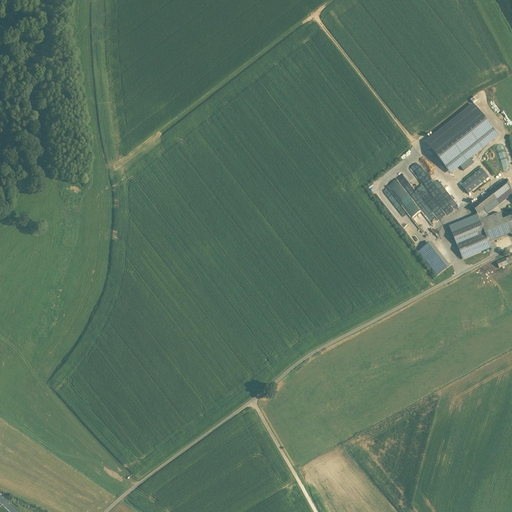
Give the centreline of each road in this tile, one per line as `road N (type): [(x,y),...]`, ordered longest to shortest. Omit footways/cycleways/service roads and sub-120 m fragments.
road 1 (residential): [(104,511),(317,349),(511,245)]
road 2 (track): [(158,134),(311,19),(446,177),(463,201),(461,213)]
road 3 (track): [(316,511),(251,399)]
